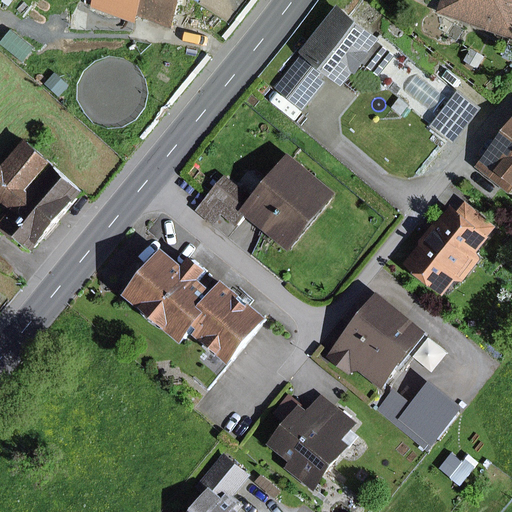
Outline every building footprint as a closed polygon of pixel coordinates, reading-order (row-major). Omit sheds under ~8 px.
[(95,0),(94,6),(171,32),(182,0),(95,0)] [(511,0),(440,0),(436,14),(511,40),(511,0)] [(379,39),(336,7),(298,57),(327,78),(341,89),(379,39)] [(33,50),(10,32),(4,39),(0,43),(0,45),(22,63),(33,50)] [(327,78),(298,57),(274,89),(303,110),(327,78)] [(479,110),(456,92),(427,129),(450,147),(479,110)] [(511,125),(476,170),(505,193),(511,185),(511,125)] [(81,193),(22,143),(0,169),(0,205),(7,211),(0,218),(0,226),(31,253),(81,193)] [(252,197),(240,213),(285,252),(333,196),(287,157),(252,197)] [(240,213),(252,197),(224,177),(196,213),(214,226),(222,216),(231,224),(240,213)] [(465,202),(456,213),(487,237),(496,226),(465,202)] [(456,213),(449,208),(403,267),(442,297),(454,282),(462,282),(480,260),(477,253),(488,238),(487,237),(456,213)] [(177,267),(159,252),(122,297),(177,343),(186,332),(227,367),(267,319),(219,279),(209,291),(197,281),(204,272),(186,257),(177,267)] [(427,337),(375,295),(323,358),(349,379),(353,373),(380,395),(427,337)] [(392,387),(374,410),(423,449),(429,442),(432,445),(462,408),(427,379),(409,401),(392,387)] [(309,412),(301,405),(263,451),(314,492),(356,441),(351,437),(359,427),(322,396),(309,412)] [(451,452),(439,468),(460,486),(477,466),(467,458),(463,462),(451,452)] [(208,487),(226,503),(249,475),(223,454),(200,481),(208,487)] [(260,475),(254,482),(274,498),(279,491),(260,475)] [(238,511),(226,503),(208,487),(188,511),(238,511)]
